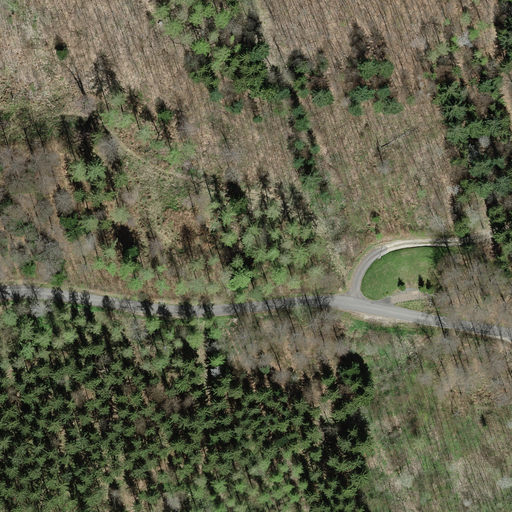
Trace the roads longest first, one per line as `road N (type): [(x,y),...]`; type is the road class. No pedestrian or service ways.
road 1 (unclassified): [(0,292),(181,309),(329,299),(511,339)]
road 2 (track): [(356,302),(358,268),(381,248),(511,230)]
